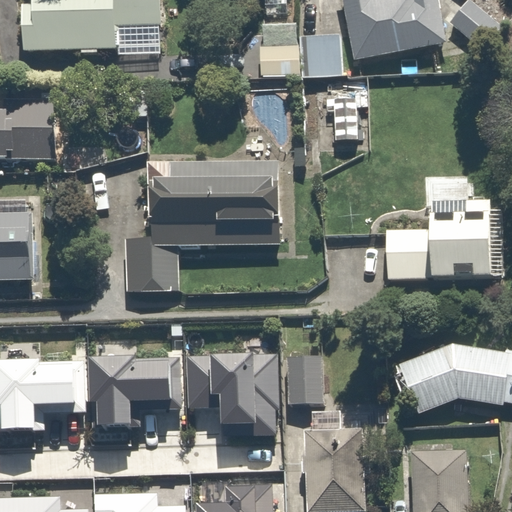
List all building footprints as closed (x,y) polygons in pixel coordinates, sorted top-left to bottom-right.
[(160,0),(24,0),(25,5),(17,5),(18,55),(161,54),(160,0)] [(437,0),(337,0),(349,59),(445,42),(437,0)] [(301,47),(258,45),(256,76),(300,78),(301,47)] [(0,157),(57,157),(57,97),(2,97),(2,113),(0,112),(0,157)] [(357,105),(330,103),(326,146),(353,148),(357,105)] [(145,240),(122,241),(124,292),(176,291),(175,247),(276,245),(274,159),(161,161),(162,179),(143,179),(145,240)] [(380,229),(380,277),(488,277),(487,198),(421,198),(421,228),(380,229)] [(0,280),(27,280),(26,219),(0,219),(0,280)] [(0,437),(4,437),(4,440),(37,439),(37,435),(46,435),(46,419),(71,417),(71,418),(88,417),(85,342),(77,342),(77,355),(69,356),(69,362),(41,363),(41,368),(39,368),(39,370),(2,371),(2,364),(0,364),(0,437)] [(511,348),(443,342),(394,366),(414,416),(455,401),(507,406),(511,381),(511,348)] [(303,347),(284,347),(284,404),(322,404),(322,359),(303,359),(303,347)] [(282,414),(280,358),(187,361),(189,415),(222,413),(223,435),(224,435),(225,442),(278,440),(277,415),(282,414)] [(142,432),(142,416),(183,415),(181,364),(137,364),(137,366),(90,368),(92,413),(93,413),(94,434),(99,434),(99,436),(134,435),(133,432),(142,432)] [(363,511),(363,427),(300,427),(299,511),(363,511)] [(465,511),(464,451),(408,452),(408,511),(465,511)] [(227,511),(274,511),(273,491),(228,493),(229,498),(226,498),(227,511)] [(96,511),(186,511),(176,511),(158,511),(158,500),(96,502),(96,511)] [(0,511),(62,511),(62,502),(0,504),(0,511)]
